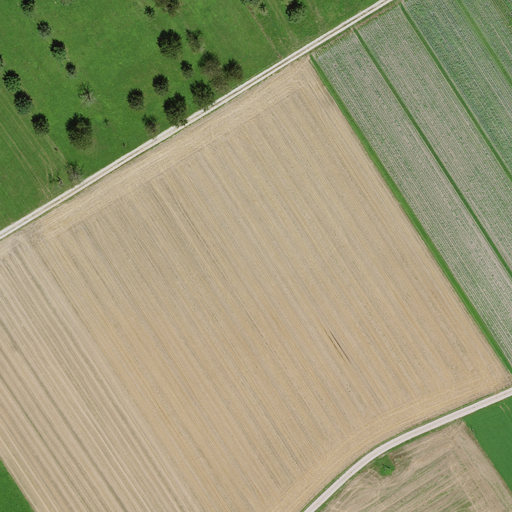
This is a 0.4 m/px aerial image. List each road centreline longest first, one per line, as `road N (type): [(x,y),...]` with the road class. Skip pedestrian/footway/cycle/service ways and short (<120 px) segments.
road 1 (track): [(0,236),(387,0)]
road 2 (track): [(306,511),(368,455),(511,390)]
road 3 (track): [(215,104),(147,0)]
